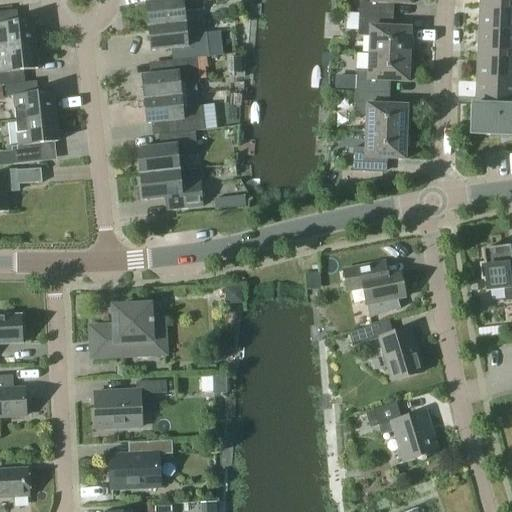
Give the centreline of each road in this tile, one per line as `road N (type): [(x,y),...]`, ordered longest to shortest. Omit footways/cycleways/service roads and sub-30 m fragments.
road 1 (unclassified): [(107,261),(220,252),(421,205)]
road 2 (residential): [(488,511),(421,205)]
road 3 (residential): [(61,511),(54,263)]
road 4 (residential): [(107,261),(82,29)]
road 5 (residential): [(442,0),(437,202)]
